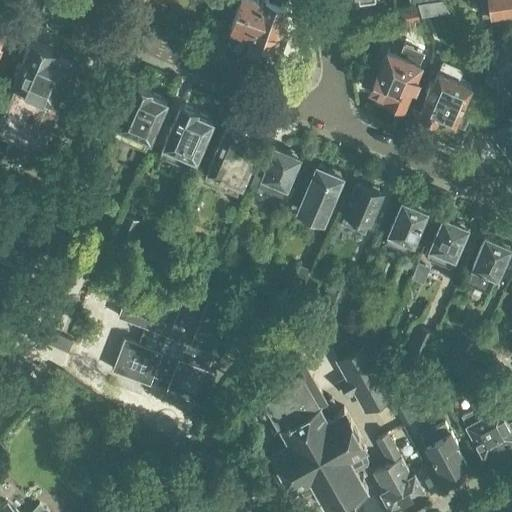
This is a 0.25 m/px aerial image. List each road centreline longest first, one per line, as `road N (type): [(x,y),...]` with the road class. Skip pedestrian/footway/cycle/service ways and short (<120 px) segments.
road 1 (residential): [(333,126),(39,0)]
road 2 (residential): [(511,206),(333,126)]
road 3 (residential): [(333,126),(316,0)]
